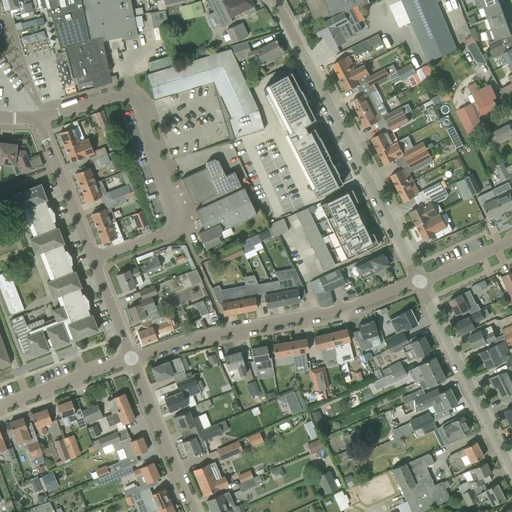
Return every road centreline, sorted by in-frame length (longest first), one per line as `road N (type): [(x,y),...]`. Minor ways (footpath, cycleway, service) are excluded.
road 1 (residential): [(92,258),(172,227),(142,116),(119,95),(37,118)]
road 2 (residential): [(420,280),(278,0)]
road 3 (unclassified): [(133,357),(343,307),(420,280)]
road 4 (residential): [(511,468),(420,280)]
road 5 (unclassified): [(198,511),(133,357)]
road 6 (unclassified): [(92,258),(37,118)]
